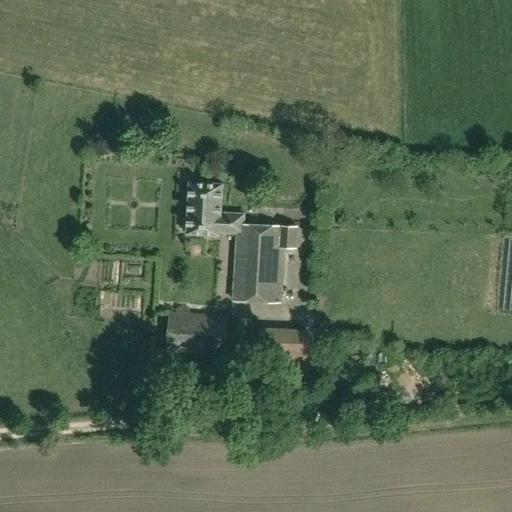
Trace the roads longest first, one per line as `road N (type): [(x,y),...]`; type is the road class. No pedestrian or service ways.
road 1 (track): [(129,426),(313,442),(511,421)]
road 2 (track): [(0,438),(129,426),(189,383),(237,366)]
